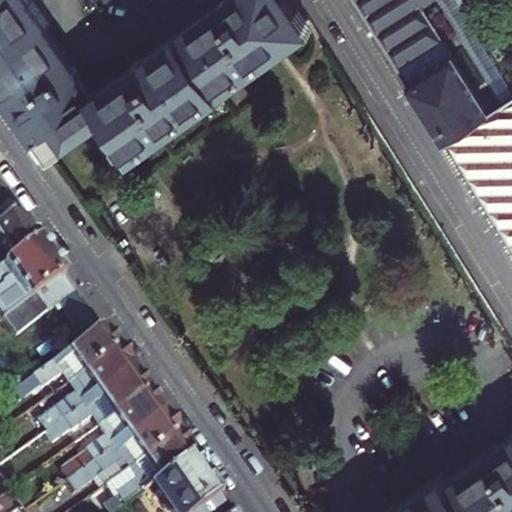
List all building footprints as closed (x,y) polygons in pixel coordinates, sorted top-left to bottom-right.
[(0,0),(0,84),(48,151),(104,111),(131,149),(306,26),(287,0),(220,0),(98,86),(92,90),(45,24),(52,19),(37,0),(0,0)] [(356,0),(387,49),(433,21),(423,4),(429,0),(356,0)] [(433,21),(444,38),(469,23),(454,0),(429,0),(423,4),(433,21)] [(387,49),(444,139),(489,111),(444,38),(433,21),(387,49)] [(511,97),(511,92),(481,42),(469,23),(444,38),(489,111),(511,97)] [(511,50),(500,31),(481,42),(511,92),(511,50)] [(444,139),(511,248),(511,97),(489,111),(444,139)] [(28,226),(18,212),(0,224),(0,244),(28,226)] [(28,226),(0,244),(11,260),(38,240),(28,226)] [(38,240),(11,260),(0,267),(0,312),(16,335),(75,292),(38,240)] [(59,377),(65,386),(116,349),(100,328),(8,395),(12,401),(22,399),(37,388),(39,390),(59,377)] [(116,349),(65,386),(72,396),(35,422),(43,434),(47,431),(130,371),(116,349)] [(145,392),(130,371),(47,431),(53,441),(67,431),(69,432),(89,418),(95,428),(145,392)] [(77,474),(161,413),(145,392),(95,428),(102,437),(82,451),(84,453),(70,464),(77,474)] [(77,474),(67,480),(76,491),(118,460),(125,469),(175,434),(161,413),(77,474)] [(175,434),(125,469),(105,484),(101,486),(110,498),(102,504),(107,511),(111,511),(150,484),(191,455),(175,434)] [(511,511),(511,440),(453,483),(448,476),(397,511),(511,511)] [(230,511),(191,455),(150,484),(169,511),(230,511)] [(5,493),(0,497),(0,504),(9,498),(5,493)]
